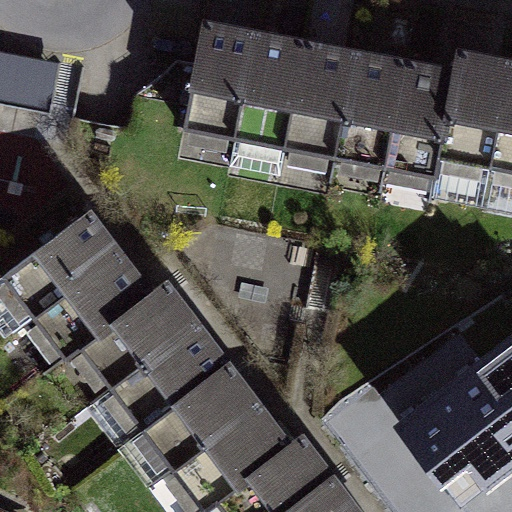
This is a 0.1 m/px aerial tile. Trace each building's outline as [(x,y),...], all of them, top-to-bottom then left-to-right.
[(191,125),(241,134),(262,20),(213,11),(191,125)] [(241,134),(291,144),(312,29),(262,20),(241,134)] [(291,144),(341,153),(362,39),(312,29),(291,144)] [(341,153),(390,162),(412,48),(362,39),(341,153)] [(443,155),(493,164),(511,63),(511,49),(465,41),(462,57),(443,155)] [(390,162),(440,171),(443,155),(462,57),(412,48),(390,162)] [(0,56),(0,96),(50,112),(61,74),(0,56)] [(511,63),(493,164),(511,167),(511,63)] [(8,270),(40,309),(131,237),(99,198),(8,270)] [(40,309),(71,349),(80,342),(162,277),(131,237),(40,309)] [(80,342),(112,381),(203,309),(171,269),(162,277),(80,342)] [(112,381),(143,421),(234,349),(203,309),(112,381)] [(143,421),(175,460),(266,388),(234,349),(143,421)] [(511,463),(511,349),(428,412),(483,485),(511,463)] [(175,460),(206,500),(218,490),(297,428),(266,388),(175,460)] [(218,490),(235,511),(272,511),(341,458),(310,418),(297,428),(218,490)] [(272,511),(353,511),(373,497),(341,458),(272,511)] [(0,511),(47,511),(51,502),(0,483),(0,511)] [(353,511),(384,511),(373,497),(353,511)]
